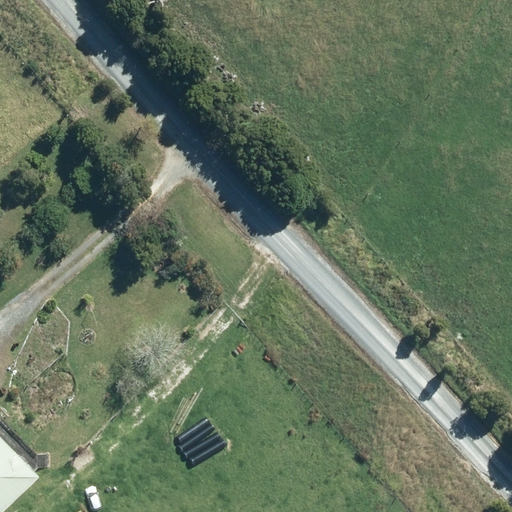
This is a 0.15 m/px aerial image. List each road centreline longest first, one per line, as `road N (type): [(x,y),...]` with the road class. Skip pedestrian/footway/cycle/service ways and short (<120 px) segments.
road 1 (unclassified): [(511,500),(54,0)]
road 2 (track): [(0,331),(115,246),(192,154)]
